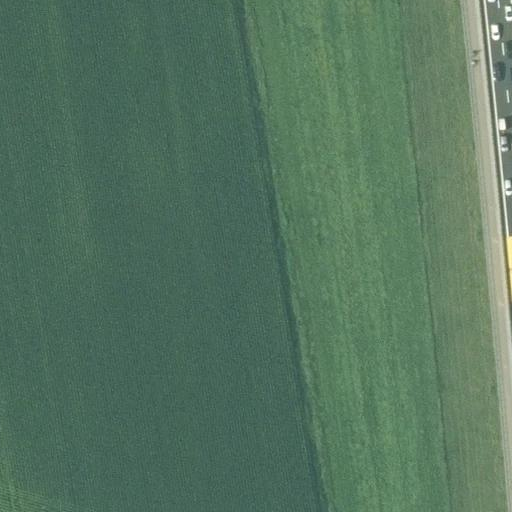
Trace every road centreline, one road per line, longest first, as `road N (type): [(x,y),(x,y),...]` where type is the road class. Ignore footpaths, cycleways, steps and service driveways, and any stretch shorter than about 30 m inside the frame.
road 1 (unclassified): [(469,0),(511,441)]
road 2 (trunk): [(498,0),(511,149)]
